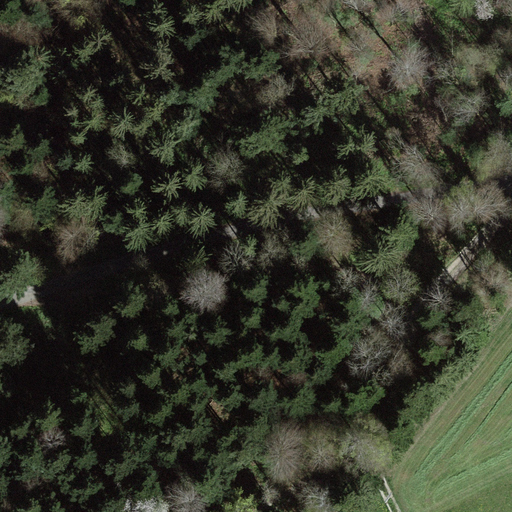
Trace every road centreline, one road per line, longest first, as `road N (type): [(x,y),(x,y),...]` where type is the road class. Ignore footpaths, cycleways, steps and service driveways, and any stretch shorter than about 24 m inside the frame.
road 1 (track): [(47,286),(93,294),(327,269),(379,285),(402,332),(379,416),(361,444),(264,511)]
road 2 (unclassified): [(0,301),(185,242),(511,179)]
road 3 (track): [(402,332),(511,201)]
